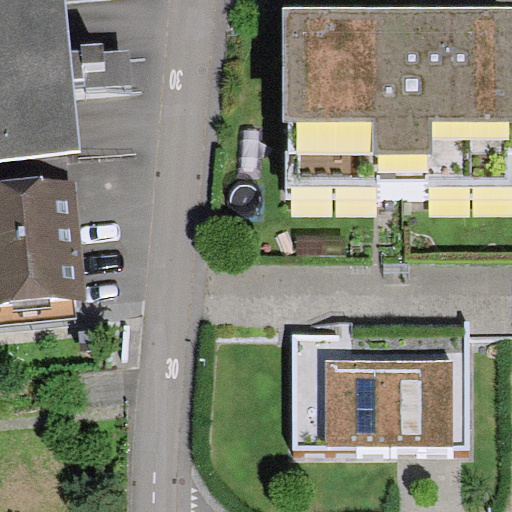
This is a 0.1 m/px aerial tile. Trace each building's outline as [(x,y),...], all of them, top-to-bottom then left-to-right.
[(54,7),(0,12),(0,175),(70,169),(54,7)] [(511,46),(289,44),(288,196),(510,197),(511,46)] [(88,103),(142,90),(134,58),(80,70),(88,103)] [(68,204),(0,210),(0,317),(77,311),(68,204)] [(478,337),(286,339),(288,465),(479,463),(478,337)]
